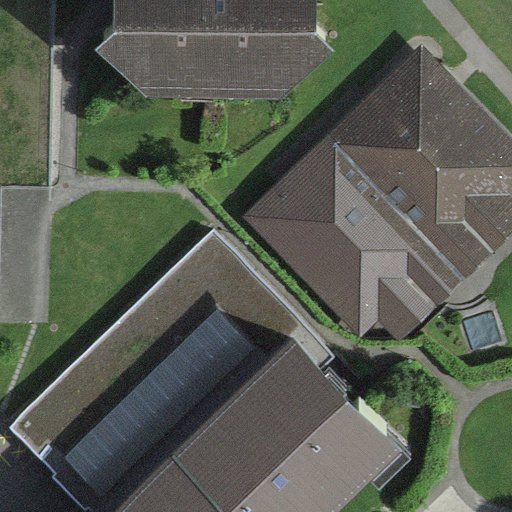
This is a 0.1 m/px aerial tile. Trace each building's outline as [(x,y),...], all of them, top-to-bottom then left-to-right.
[(295,71),(342,18),(325,0),(124,0),(106,21),(154,72),(295,71)] [(251,202),(388,346),(511,227),(511,191),(511,190),(511,189),(511,134),(421,40),(251,202)] [(53,73),(0,71),(0,180),(51,181),(53,73)] [(255,341),(218,303),(67,450),(105,488),(255,341)] [(179,432),(255,511),(317,511),(410,424),(304,313),(179,432)] [(255,511),(179,432),(96,511),(255,511)] [(96,511),(79,491),(56,511),(96,511)]
